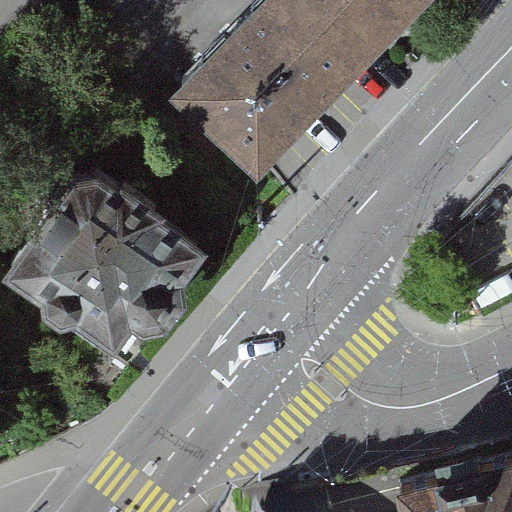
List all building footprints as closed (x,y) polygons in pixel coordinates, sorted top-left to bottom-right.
[(333,0),(198,0),(121,80),(220,175),(363,29),(333,0)] [(333,0),(363,29),(391,0),(333,0)] [(206,237),(79,141),(0,245),(126,342),(206,237)] [(0,440),(9,436),(0,417),(0,440)] [(393,511),(511,511),(511,470),(391,499),(393,511)]
